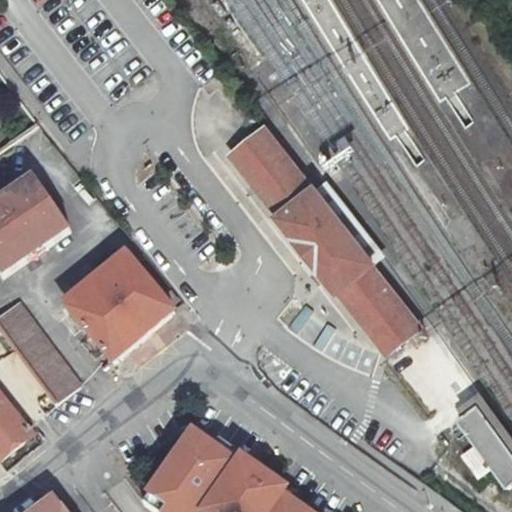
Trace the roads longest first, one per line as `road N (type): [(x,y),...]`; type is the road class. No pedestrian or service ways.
road 1 (tertiary): [(220,379),(199,372),(181,379),(0,509)]
road 2 (tertiary): [(220,379),(399,511)]
